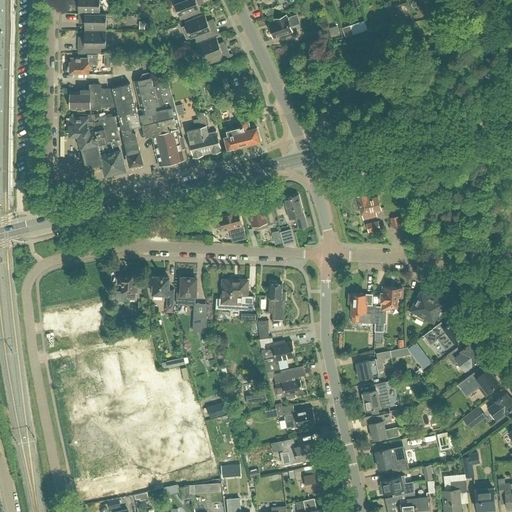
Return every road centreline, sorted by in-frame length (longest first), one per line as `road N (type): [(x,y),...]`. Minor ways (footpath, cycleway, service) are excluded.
road 1 (residential): [(64,511),(29,322),(26,290),(34,271),(132,244),(329,254)]
road 2 (secondary): [(49,221),(309,157)]
road 3 (unclassified): [(363,511),(326,349),(329,254)]
road 4 (unclassified): [(511,350),(453,271),(425,259),(329,254)]
road 5 (unclassified): [(49,221),(51,0)]
road 6 (secondary): [(309,157),(511,105)]
